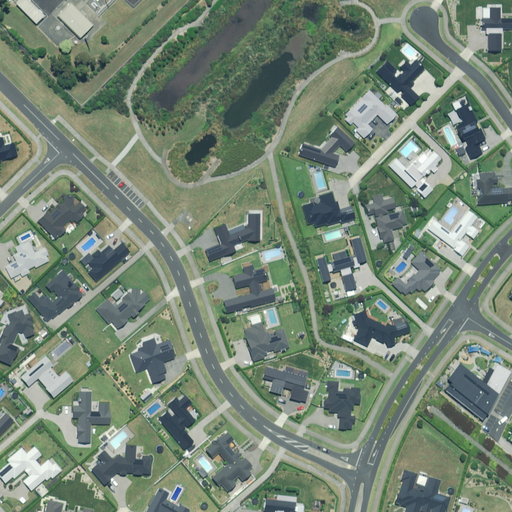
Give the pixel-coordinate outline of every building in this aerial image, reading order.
[(45,14),(31,0),(16,0),(13,3),(34,24),(45,14)] [(71,3),(59,14),(82,37),(93,25),(71,3)] [(511,17),(500,18),(500,6),(490,6),(490,17),(479,18),(479,35),(488,35),(488,50),(501,49),(501,28),(511,27),(511,17)] [(425,70),(415,60),(410,65),(404,59),(395,69),(387,61),(376,72),(391,86),(385,91),(405,110),(419,96),(409,86),(425,70)] [(369,89),(345,114),(347,116),(345,119),(351,124),(353,121),(359,127),(356,130),(364,137),(372,128),(368,124),(377,114),(387,123),(396,113),(387,104),(386,105),(378,98),(382,95),(377,91),(374,95),(369,89)] [(477,121),(468,103),(456,108),(463,123),(456,126),(466,146),(465,146),(471,158),(482,153),(477,142),(485,138),(480,128),(477,129),(474,122),(477,121)] [(339,155),(332,153),(339,144),(346,151),(354,142),(337,127),(329,135),(331,137),(321,148),(320,149),(303,143),(299,154),(335,166),(339,155)] [(0,163),(0,161),(0,160),(17,155),(14,142),(4,145),(2,137),(0,137),(0,163)] [(466,152),(463,146),(456,149),(460,155),(466,152)] [(396,158),(389,165),(411,187),(414,184),(418,187),(416,189),(424,197),(432,189),(424,181),(422,183),(419,179),(430,168),(433,171),(436,168),(433,165),(440,158),(433,151),(428,157),(424,152),(407,169),(396,158)] [(493,183),(493,173),(481,174),(481,179),(477,180),(478,187),(480,187),(481,196),(478,196),(479,203),(506,201),(506,198),(511,197),(511,188),(499,190),(498,187),(491,187),(491,183),(493,183)] [(335,202),(333,193),(319,196),(321,204),(313,205),(313,204),(298,207),(302,225),(314,222),(315,226),(327,223),(327,224),(355,218),(352,206),(339,209),(338,202),(335,202)] [(393,230),(408,226),(404,210),(390,213),(390,210),(397,209),(394,197),(384,200),(382,194),(371,196),(372,202),(364,205),(366,216),(373,214),(381,244),(395,241),(393,230)] [(47,211),(37,221),(55,238),(59,234),(60,236),(66,230),(62,226),(69,219),(71,222),(74,220),(76,222),(83,215),(81,212),(85,208),(79,202),(75,206),(73,204),(73,196),(64,196),(64,204),(61,204),(59,202),(55,207),(56,208),(49,214),(47,211)] [(434,220),(427,229),(462,255),(469,246),(460,240),(466,233),(472,238),(478,231),(471,225),(477,217),(468,211),(451,233),(434,220)] [(233,245),(247,239),(247,241),(260,241),(260,213),(248,213),(248,228),(247,228),(229,235),(225,224),(214,228),(220,243),(205,249),(210,260),(225,254),(225,255),(235,251),(233,245)] [(122,220),(118,215),(114,218),(118,223),(122,220)] [(187,242),(182,235),(178,239),(183,245),(187,242)] [(340,270),(346,291),(356,288),(352,273),(351,273),(349,267),(353,265),(353,268),(359,266),(358,263),(366,260),(359,237),(351,240),(356,257),(352,259),(351,256),(346,257),(344,251),(332,254),(334,261),(330,262),(333,272),(340,270)] [(5,267),(11,278),(20,273),(22,276),(30,272),(28,269),(35,266),(36,267),(48,261),(42,249),(34,253),(28,241),(15,247),(18,253),(13,255),(16,261),(5,267)] [(88,272),(96,281),(129,251),(122,243),(113,250),(109,245),(101,252),(98,249),(92,255),(89,253),(79,262),(83,266),(88,262),(93,267),(88,272)] [(442,272),(422,252),(411,262),(419,270),(415,274),(414,273),(407,280),(408,281),(406,283),(399,276),(392,283),(405,296),(410,291),(412,294),(418,288),(420,291),(423,288),(426,292),(434,284),(431,281),(442,272)] [(324,257),(316,259),(323,281),(330,279),(324,257)] [(224,301),(227,312),(275,300),(272,288),(260,291),(258,282),(267,280),(264,268),(254,270),(252,265),(242,267),(244,273),(233,276),(236,288),(249,285),(252,294),(224,301)] [(28,298),(48,321),(52,317),(53,317),(58,313),(67,306),(69,308),(84,294),(67,275),(62,280),(58,275),(46,286),(51,292),(54,289),(56,292),(55,293),(58,297),(52,303),(47,296),(42,301),(34,292),(28,298)] [(110,321),(117,329),(127,320),(126,320),(131,315),(133,317),(138,313),(136,312),(145,305),(143,304),(149,299),(143,292),(140,294),(140,289),(131,289),(131,294),(129,292),(121,298),(123,300),(115,307),(107,299),(96,309),(108,323),(110,321)] [(7,314),(10,321),(9,325),(6,324),(5,329),(4,328),(0,336),(0,342),(1,342),(0,344),(0,360),(10,364),(13,357),(14,358),(18,348),(12,345),(18,331),(21,332),(23,331),(26,337),(34,334),(32,328),(33,327),(31,322),(33,321),(29,313),(24,315),(22,310),(16,312),(15,311),(7,314)] [(406,321),(393,326),(387,323),(385,326),(367,317),(365,310),(354,314),(358,328),(358,329),(353,339),(367,346),(372,336),(376,338),(376,339),(383,343),(385,340),(387,347),(394,344),(393,340),(395,336),(410,331),(406,321)] [(274,351),(289,346),(283,329),(275,332),(276,335),(271,337),(269,332),(265,333),(262,322),(252,325),(252,327),(244,329),(247,336),(245,337),(253,362),(264,358),(263,355),(267,354),(267,352),(274,349),(274,351)] [(139,351),(130,355),(136,372),(147,368),(152,383),(165,378),(163,372),(166,371),(163,362),(175,357),(169,340),(156,345),(154,338),(142,342),(144,346),(138,348),(139,351)] [(44,389),(52,398),(72,382),(65,372),(58,378),(49,367),(52,365),(45,357),(21,378),(28,386),(37,378),(45,388),(44,389)] [(486,384),(459,363),(445,379),(451,384),(446,390),(481,421),(510,371),(497,364),(486,384)] [(304,375),(264,364),(262,372),(272,375),(268,390),(277,392),(279,384),(289,386),(287,395),(302,399),(305,387),(301,386),(304,375)] [(338,381),(327,381),(327,389),(329,390),(328,400),(326,400),(325,412),(337,413),(337,417),(340,417),(339,429),(349,429),(350,429),(351,429),(352,423),(354,423),(355,416),(350,416),(351,409),(353,409),(353,404),(359,404),(360,388),(351,387),(351,389),(343,388),(343,391),(338,391),(338,381)] [(91,412),(91,392),(79,392),(79,406),(73,406),(72,418),(79,418),(79,426),(77,425),(77,437),(78,437),(78,443),(90,443),(90,424),(109,424),(110,411),(108,411),(108,404),(98,404),(98,412),(91,412)] [(167,411),(158,418),(184,449),(193,441),(183,429),(194,419),(185,408),(191,403),(185,396),(179,401),(176,398),(167,404),(176,414),(172,417),(167,411)] [(0,434),(13,421),(5,413),(0,418),(0,434)] [(233,440),(226,432),(220,437),(220,436),(210,444),(211,445),(205,450),(212,458),(218,453),(228,465),(212,478),(218,485),(221,484),(227,491),(236,485),(232,481),(238,476),(242,481),(251,473),(248,470),(251,467),(244,458),(240,461),(238,459),(241,457),(236,451),(234,453),(227,445),(233,440)] [(124,459),(122,458),(119,455),(112,460),(105,451),(97,457),(101,462),(98,464),(97,464),(90,470),(104,486),(111,480),(110,478),(116,473),(120,473),(120,474),(125,475),(125,472),(133,473),(133,474),(141,475),(141,473),(150,474),(151,465),(149,465),(150,458),(142,457),(142,460),(135,459),(136,446),(125,445),(124,459)] [(9,463),(0,470),(0,477),(5,483),(12,477),(14,478),(23,470),(29,477),(23,482),(31,491),(45,479),(46,480),(50,477),(52,478),(61,471),(54,464),(52,465),(47,460),(39,467),(34,461),(41,455),(34,448),(26,455),(21,449),(7,461),(9,463)] [(429,477),(426,487),(418,485),(417,487),(413,486),(417,474),(404,470),(401,481),(402,481),(395,502),(406,506),(404,511),(419,511),(420,511),(423,511),(445,511),(450,498),(437,493),(441,481),(429,477)] [(187,511),(188,510),(180,505),(178,508),(165,500),(169,493),(159,488),(146,511),(187,511)] [(294,511),(295,503),(265,499),(263,511),(266,511),(294,511)] [(60,511),(63,503),(48,500),(45,511),(44,511),(43,511),(92,511),(93,511),(83,509),(82,511),(60,511)]
